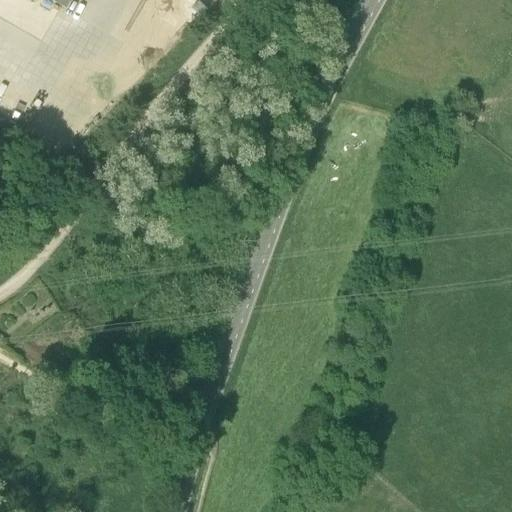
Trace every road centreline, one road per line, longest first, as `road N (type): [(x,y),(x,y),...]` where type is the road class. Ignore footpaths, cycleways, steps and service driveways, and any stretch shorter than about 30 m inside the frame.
road 1 (tertiary): [(175,511),(291,162),(371,0)]
road 2 (track): [(247,0),(0,293)]
